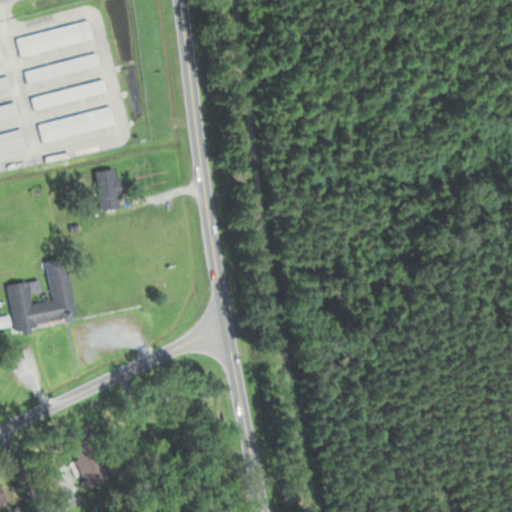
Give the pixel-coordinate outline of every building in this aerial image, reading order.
[(17,38),(21,55),(94,36),(90,19),(17,38)] [(25,72),(28,82),(101,63),(98,53),(25,72)] [(0,77),(0,88),(10,86),(8,75),(0,77)] [(32,98),(35,108),(107,90),(104,80),(32,98)] [(0,106),(0,117),(18,113),(16,102),(0,106)] [(38,124),(43,141),(114,123),(110,106),(38,124)] [(0,133),(0,151),(26,145),(21,128),(0,133)] [(93,208),(114,208),(113,169),(92,169),(93,208)] [(72,316),(64,267),(43,270),(48,299),(28,302),(26,294),(38,292),(36,278),(3,283),(11,332),(32,329),(31,322),(72,316)] [(65,438),(76,487),(99,482),(88,433),(65,438)]
